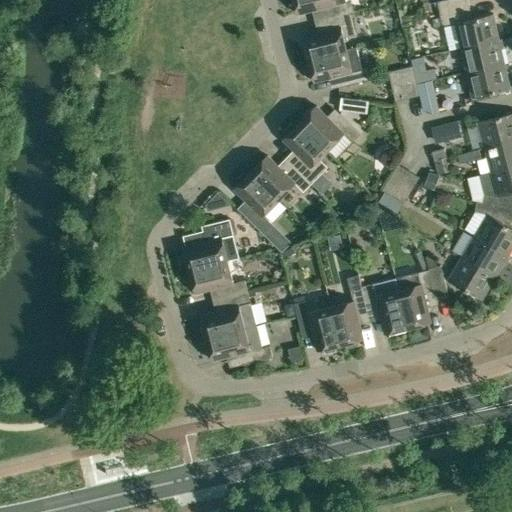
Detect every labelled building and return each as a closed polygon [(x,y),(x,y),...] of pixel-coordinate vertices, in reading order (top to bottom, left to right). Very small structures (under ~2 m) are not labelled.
[(336,4),(335,0),(294,0),(298,14),(336,4)] [(308,58),(347,49),(344,37),(355,34),(350,12),(354,12),(351,0),(340,3),(342,14),(322,19),(325,30),(303,36),(308,58)] [(442,0),(437,1),(440,13),(471,7),(469,0),(442,0)] [(461,47),(499,39),(494,15),(494,14),(474,18),(471,7),(440,13),(443,26),(455,23),(456,24),(461,47)] [(461,47),(467,72),(504,64),(499,39),(461,47)] [(357,47),(347,49),(308,58),(309,62),(304,66),(307,76),(313,77),(314,81),(336,76),(338,87),(370,79),(368,68),(362,69),(357,47)] [(504,64),(467,72),(472,97),(472,98),(510,89),(504,64)] [(413,66),(400,69),(407,98),(420,95),(417,83),(413,66)] [(389,72),(395,101),(407,98),(400,69),(389,72)] [(417,83),(420,95),(435,92),(432,80),(429,80),(417,83)] [(300,122),(328,150),(344,133),(353,141),(361,133),(340,113),(332,121),(316,105),(300,122)] [(485,146),(511,138),(511,112),(478,122),(478,123),(479,122),(485,146)] [(466,137),(461,120),(433,126),(438,144),(466,137)] [(300,122),(299,123),(294,122),(285,130),(286,135),(283,139),(299,155),(291,163),(311,184),(328,167),(322,161),(319,159),(328,150),(300,122)] [(511,165),(511,138),(485,146),(489,161),(491,171),(511,165)] [(445,148),(432,151),(435,160),(447,156),(445,148)] [(460,164),(478,160),(481,159),(478,148),(457,154),(460,164)] [(267,155),(251,172),(279,200),(295,183),(303,192),(311,184),(291,163),(283,171),(267,155)] [(420,177),(398,164),(391,177),(412,190),(420,177)] [(480,174),(485,193),(483,203),(511,208),(511,165),(491,171),(480,174)] [(279,200),(251,172),(248,175),(243,174),(237,180),(238,184),(234,189),(247,201),(240,208),(283,251),(291,242),(264,215),(279,200)] [(412,190),(391,177),(383,190),(404,203),(412,190)] [(511,220),(511,208),(483,203),(477,202),(476,211),(488,214),(488,215),(476,235),(508,255),(511,248),(511,227),(509,226),(511,220)] [(366,214),(369,223),(378,220),(375,211),(366,214)] [(184,247),(190,270),(228,260),(222,238),(234,235),(231,224),(230,219),(202,226),(203,231),(206,242),(184,247)] [(463,257),(495,277),(508,255),(476,235),(463,257)] [(482,300),(495,277),(463,257),(450,279),(449,278),(448,279),(482,300)] [(228,260),(190,270),(195,293),(217,288),(220,299),(248,291),(245,280),(234,283),(228,260)] [(429,270),(436,298),(448,295),(441,266),(429,269),(429,270)] [(421,284),(398,290),(408,328),(431,322),(426,301),(436,298),(429,270),(418,273),(421,284)] [(358,318),(369,315),(362,287),(359,275),(347,278),(350,290),(339,292),(343,304),(331,306),(341,345),(346,344),(349,347),(358,345),(359,340),(363,339),(358,318)] [(362,287),(369,315),(380,312),(385,334),(408,328),(398,290),(396,278),(362,287)] [(201,315),(207,338),(257,325),(251,303),(248,291),(220,299),(223,309),(201,315)] [(318,351),(321,350),(326,353),(335,351),(337,346),(341,345),(331,306),(309,312),(306,301),(295,304),(297,314),(302,332),(312,329),(318,351)] [(295,304),(286,306),(289,316),(297,314),(295,304)] [(212,361),(253,351),(255,350),(257,361),(272,357),(270,346),(262,348),(257,325),(207,338),(212,361)]
